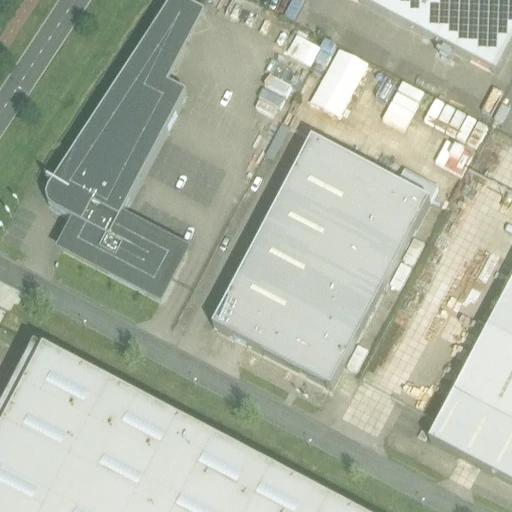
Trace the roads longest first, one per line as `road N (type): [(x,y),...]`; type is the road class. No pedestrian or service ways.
road 1 (unclassified): [(463,511),(13,274)]
road 2 (unclassified): [(0,113),(74,0)]
